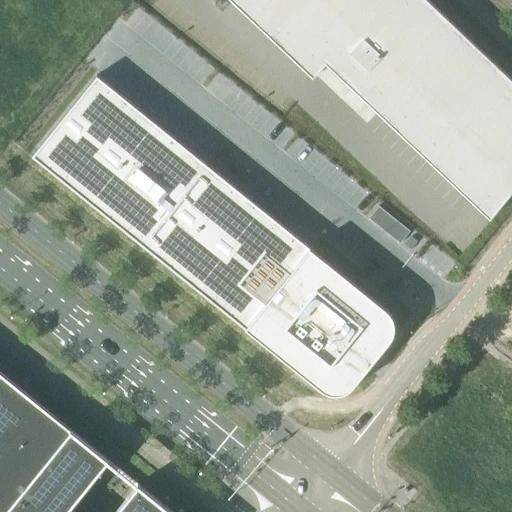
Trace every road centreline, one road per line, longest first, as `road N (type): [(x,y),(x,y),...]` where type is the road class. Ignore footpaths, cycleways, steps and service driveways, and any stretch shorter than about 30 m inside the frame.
road 1 (secondary): [(330,473),(0,208)]
road 2 (secondary): [(0,271),(295,511)]
road 3 (residential): [(511,251),(330,473)]
